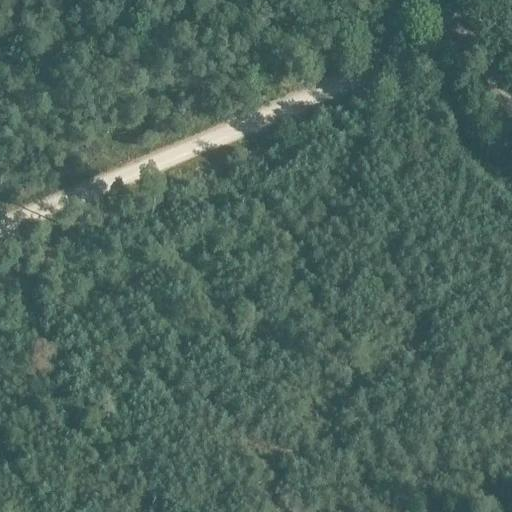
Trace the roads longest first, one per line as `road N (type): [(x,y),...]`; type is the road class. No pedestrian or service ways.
road 1 (track): [(0,226),(511,12)]
road 2 (track): [(511,114),(434,0)]
